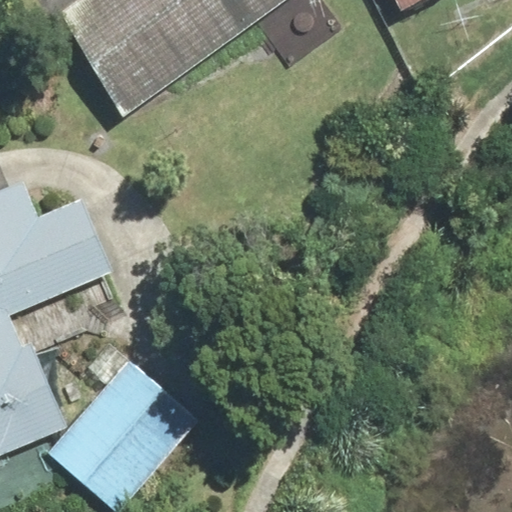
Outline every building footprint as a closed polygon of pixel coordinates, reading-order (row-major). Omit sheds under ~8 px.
[(95,0),(71,17),(139,115),(258,33),(285,71),(377,7),(372,0),(95,0)] [(405,0),(414,17),(446,0),(405,0)] [(73,55),(40,75),(81,142),(114,123),(73,55)] [(0,509),(50,488),(32,447),(80,427),(32,314),(123,276),(90,199),(46,218),(32,184),(0,197),(0,509)] [(134,511),(203,424),(130,367),(55,464),(116,511),(134,511)]
